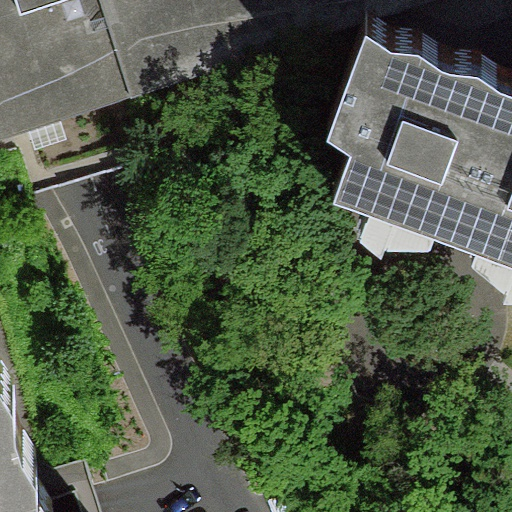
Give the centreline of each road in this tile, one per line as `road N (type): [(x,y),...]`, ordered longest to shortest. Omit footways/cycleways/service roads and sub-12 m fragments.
road 1 (residential): [(41,55),(79,178),(197,456),(230,511)]
road 2 (tertiary): [(41,55),(233,0)]
